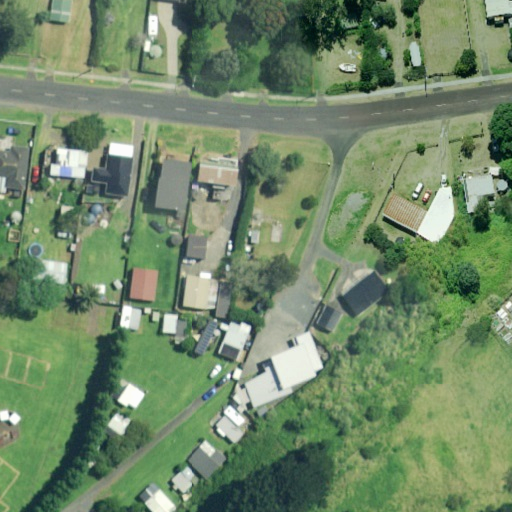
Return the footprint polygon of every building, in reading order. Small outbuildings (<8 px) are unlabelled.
[(70,0),(53,0),(51,21),(67,24),(70,0)] [(511,18),(511,0),(486,0),(490,23),(511,18)] [(51,159),(50,170),(83,173),(85,148),(56,145),(55,159),(51,159)] [(29,149),(11,148),(11,154),(0,152),(0,178),(4,179),(3,189),(26,191),(29,149)] [(129,159),(107,156),(105,171),(93,170),(91,183),(106,185),(105,195),(125,198),(129,159)] [(234,187),(237,163),(200,158),(197,183),(234,187)] [(187,163),(159,161),(158,178),(156,178),(154,209),(183,211),(187,163)] [(389,181),(376,205),(431,234),(456,187),(437,177),(424,200),(389,181)] [(497,198),(493,180),(464,186),(470,217),(482,215),(479,201),(497,198)] [(97,255),(79,253),(78,262),(96,263),(97,255)] [(369,259),(335,283),(351,305),(385,281),(369,259)] [(156,271),(132,269),(130,299),(154,301),(156,271)] [(211,275),(202,274),(202,278),(185,277),(183,308),(207,310),(208,303),(218,304),(220,281),(210,280),(211,275)] [(343,315),(327,306),(318,325),(334,333),(343,315)] [(219,330),(227,333),(219,355),(238,362),(250,329),(231,322),(223,319),(219,330)] [(315,323),(268,344),(277,364),(238,382),(253,414),(301,392),(298,385),(335,367),(315,323)] [(215,328),(204,326),(200,353),(210,355),(215,328)] [(245,422),(231,410),(217,427),(231,439),(245,422)] [(131,423),(117,413),(104,432),(118,442),(131,423)] [(227,461),(208,442),(189,461),(209,480),(227,461)] [(202,482),(188,467),(173,481),(184,494),(194,485),(196,487),(202,482)] [(174,511),(177,510),(154,485),(140,499),(152,511),(174,511)]
